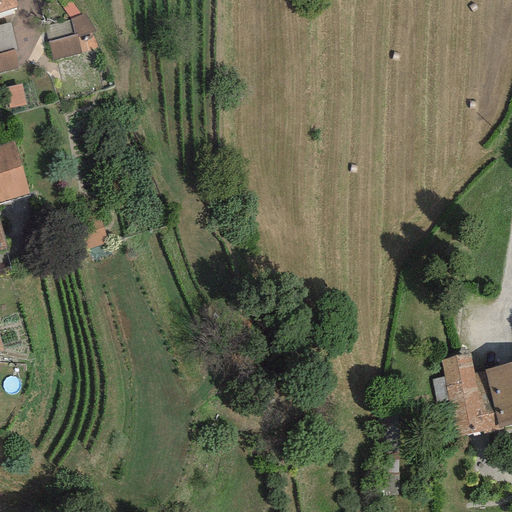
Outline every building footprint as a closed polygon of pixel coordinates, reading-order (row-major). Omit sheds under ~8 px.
[(15,0),(0,0),(0,16),(19,11),(15,0)] [(75,32),(46,40),(52,59),(96,47),(87,12),(71,17),(75,32)] [(11,23),(0,25),(0,69),(17,67),(11,23)] [(67,88),(89,83),(84,61),(62,66),(67,88)] [(0,146),(0,251),(7,249),(0,226),(0,203),(28,195),(13,143),(0,146)] [(99,215),(74,222),(82,250),(107,244),(99,215)] [(496,430),(483,373),(474,375),(470,354),(439,361),(455,439),(496,430)] [(511,366),(483,373),(496,430),(511,426),(511,366)]
